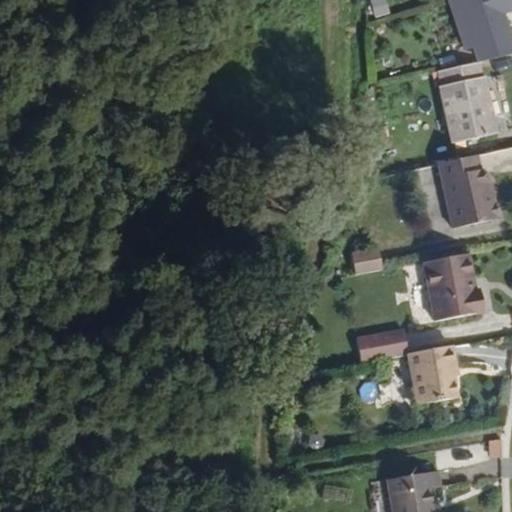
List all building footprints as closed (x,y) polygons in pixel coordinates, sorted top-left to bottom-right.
[(476,67),(511,56),(511,46),(503,17),(511,14),(511,0),(459,0),(458,1),(476,67)] [(496,139),(476,67),(439,77),(453,149),(496,139)] [(482,173),(478,159),(440,170),(457,233),(502,221),(497,203),(493,204),(488,188),(485,173),(482,173)] [(437,168),(423,168),(424,206),(438,205),(437,168)] [(493,186),(488,188),(493,204),(497,203),(493,186)] [(355,275),(382,270),(378,247),(351,253),(355,275)] [(475,285),(470,260),(425,270),(437,330),(486,319),(482,297),(478,298),(473,299),(470,287),(475,285)] [(365,371),(411,360),(407,338),(360,349),(365,371)] [(462,371),(456,350),(411,360),(422,411),(463,403),(456,373),(462,371)] [(450,492),(447,477),(400,487),(404,511),(447,511),(443,494),(450,492)]
